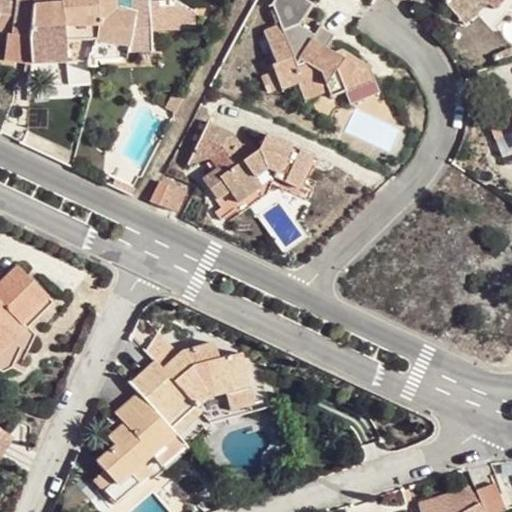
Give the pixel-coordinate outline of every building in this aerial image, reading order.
[(55,0),(56,3),(33,3),(12,0),(0,0),(0,16),(13,19),(10,37),(7,36),(4,60),(32,64),(141,60),(141,54),(150,54),(149,20),(149,4),(134,4),(134,13),(124,12),(124,4),(117,4),(117,0),(55,0)] [(188,0),(152,0),(149,4),(170,3),(194,15),(199,5),(188,0)] [(326,49),(328,45),(332,38),(317,29),(314,35),(301,27),(314,4),(306,0),(275,0),(272,7),(274,10),(273,12),(270,13),(275,25),(278,23),(279,27),(263,33),(276,65),(271,67),(279,90),(297,83),(301,95),(325,86),(327,93),(342,87),(349,105),(378,95),(368,69),(340,51),(338,52),(334,54),(326,49)] [(439,0),(458,20),(480,0),(439,0)] [(505,0),(480,0),(458,20),(465,28),(488,7),(493,11),(505,0)] [(170,3),(149,4),(149,20),(159,20),(160,32),(195,30),(194,15),(170,3)] [(134,4),(124,4),(124,12),(134,13),(134,4)] [(206,9),(199,5),(194,15),(201,19),(206,9)] [(338,52),(328,45),(326,49),(334,54),(338,52)] [(498,54),(500,59),(511,54),(511,53),(511,50),(498,54)] [(303,102),(327,93),(325,86),(301,95),(303,102)] [(493,140),(511,134),(511,120),(488,127),(493,140)] [(222,208),(228,216),(240,208),(243,212),(266,195),(254,178),(266,170),(278,176),(276,179),(297,188),(311,158),(265,136),(259,150),(256,151),(250,156),(242,146),(239,149),(229,137),(231,134),(210,122),(191,156),(210,160),(217,158),(223,165),(217,170),(202,180),(222,208)] [(248,142),(242,146),(250,156),(256,151),(248,142)] [(189,167),(210,160),(191,156),(186,166),(189,167)] [(210,160),(217,170),(223,165),(217,158),(210,160)] [(185,193),(160,183),(152,203),(155,204),(176,213),(185,193)] [(221,221),(228,216),(222,208),(215,212),(221,221)] [(0,344),(48,297),(16,266),(1,281),(0,280),(0,344)] [(53,302),(48,297),(0,344),(0,357),(27,331),(25,330),(53,302)] [(154,362),(130,384),(139,394),(175,433),(177,435),(201,413),(205,418),(254,403),(246,373),(241,355),(218,361),(213,343),(182,352),(176,358),(157,334),(151,343),(146,353),(154,362)] [(258,369),(246,373),(254,403),(205,418),(210,424),(268,408),(258,369)] [(175,433),(139,394),(115,416),(124,426),(108,441),(114,448),(97,464),(104,472),(117,486),(106,496),(115,506),(150,473),(142,464),(150,456),(175,433)] [(0,459),(14,436),(8,433),(0,445),(0,459)] [(177,435),(175,433),(150,456),(159,467),(185,443),(177,435)] [(93,482),(106,496),(117,486),(104,472),(93,482)] [(494,484),(476,491),(483,511),(501,511),(504,511),(494,484)] [(481,511),(469,488),(439,497),(443,511),(481,511)] [(417,503),(419,511),(443,511),(439,497),(417,503)]
